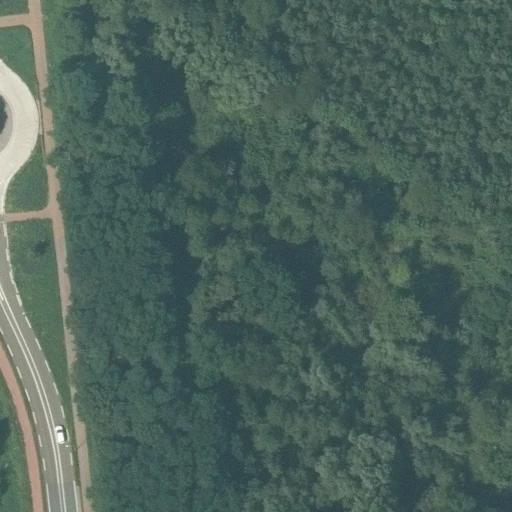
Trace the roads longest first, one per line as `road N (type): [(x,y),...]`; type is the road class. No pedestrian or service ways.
road 1 (tertiary): [(62,511),(50,419),(0,295)]
road 2 (tertiary): [(0,174),(29,135),(21,95),(0,75)]
